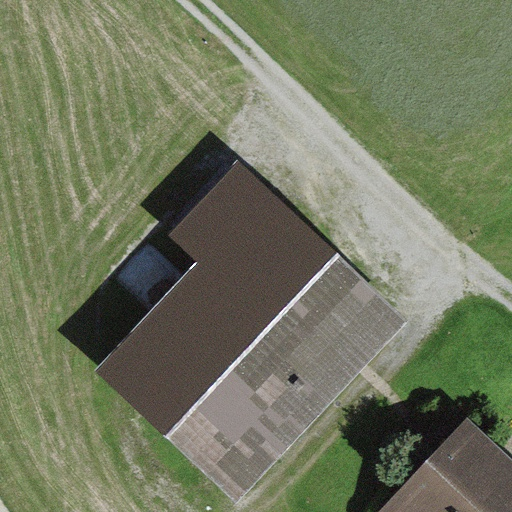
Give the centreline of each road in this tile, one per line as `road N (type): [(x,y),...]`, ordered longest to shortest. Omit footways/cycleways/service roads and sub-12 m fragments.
road 1 (track): [(202,511),(142,438),(95,357),(103,304),(112,267),(285,91)]
road 2 (track): [(480,273),(195,0)]
road 3 (track): [(262,511),(317,463),(480,273)]
